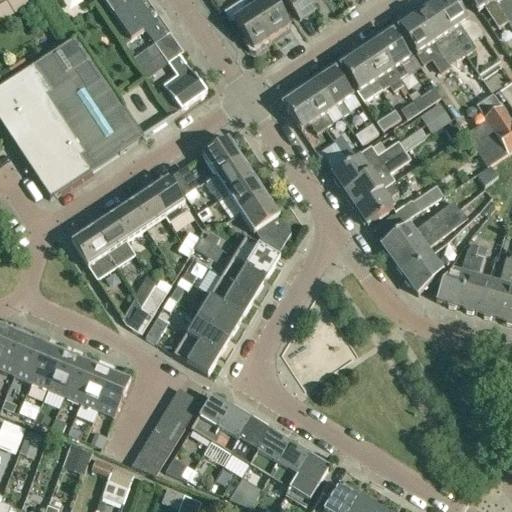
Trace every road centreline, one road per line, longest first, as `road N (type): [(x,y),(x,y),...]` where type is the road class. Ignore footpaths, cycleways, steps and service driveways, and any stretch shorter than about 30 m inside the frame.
road 1 (residential): [(335,232),(252,381),(458,511)]
road 2 (residential): [(40,236),(245,100)]
road 3 (residential): [(335,232),(394,308),(435,332),(511,356)]
road 4 (residential): [(400,0),(245,100)]
road 5 (residential): [(335,232),(245,100)]
road 6 (residential): [(161,365),(24,298)]
road 7 (residential): [(245,100),(175,0)]
